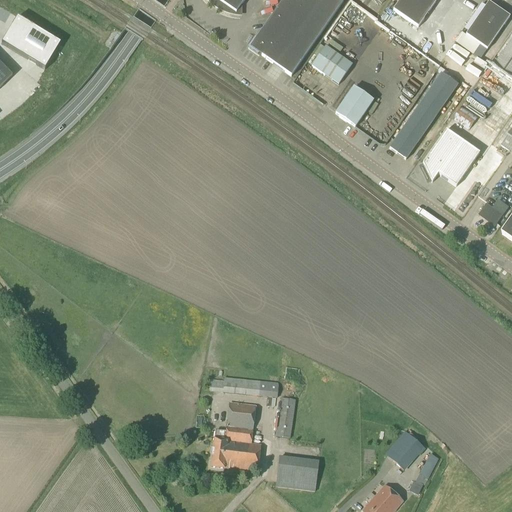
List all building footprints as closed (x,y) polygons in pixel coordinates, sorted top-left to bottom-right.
[(343,3),(339,0),(207,0),(209,2),(212,5),(216,8),(219,10),(223,12),(227,13),(231,15),(235,15),(240,16),(240,8),(245,0),(283,0),(249,49),(291,78),(343,3)] [(418,29),(437,0),(400,0),(392,12),(418,29)] [(486,51),(509,19),(488,4),(465,36),(486,51)] [(16,20),(1,45),(44,71),(59,45),(16,20)] [(178,30),(175,36),(188,43),(191,38),(178,30)] [(511,81),(511,39),(492,68),(511,81)] [(338,86),(352,67),(325,48),(311,68),(338,86)] [(0,65),(0,88),(11,77),(0,65)] [(462,77),(470,72),(465,65),(458,70),(462,77)] [(405,161),(457,87),(441,75),(389,150),(405,161)] [(354,129),(373,103),(353,89),(335,115),(354,129)] [(469,95),(463,107),(483,116),(489,104),(469,95)] [(511,114),(511,98),(503,95),(497,108),(511,114)] [(469,121),(460,133),(469,140),(474,133),(468,128),(476,119),(464,110),(461,114),(469,121)] [(488,139),(497,144),(503,132),(495,128),(488,139)] [(511,154),(511,131),(501,147),(511,154)] [(437,176),(446,182),(456,189),(479,155),(445,132),(422,165),(431,184),(432,184),(437,176)] [(504,160),(507,156),(496,146),(493,150),(504,160)] [(500,197),(493,202),(500,211),(506,207),(500,197)] [(495,229),(503,216),(486,205),(478,217),(495,229)] [(511,221),(502,236),(511,242),(511,221)] [(278,384),(224,379),(223,382),(210,381),(209,393),(277,400),(278,384)] [(290,440),(295,401),(281,399),(275,438),(290,440)] [(226,433),(215,432),(214,440),(210,468),(224,470),(228,470),(228,469),(257,472),(261,446),(251,445),(255,408),(229,404),(226,433)] [(403,472),(423,449),(405,434),(385,456),(403,472)] [(314,493),(318,463),(279,458),(275,488),(314,493)] [(394,511),(402,503),(384,487),(362,511),(394,511)]
